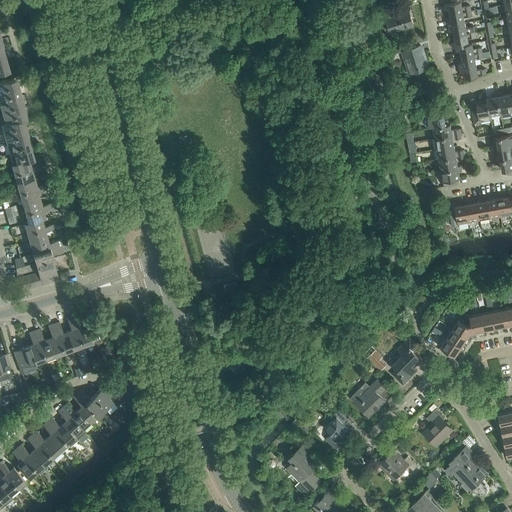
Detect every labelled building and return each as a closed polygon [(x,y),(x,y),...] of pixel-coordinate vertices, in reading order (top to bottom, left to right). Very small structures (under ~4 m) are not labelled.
[(449,14),(471,11),(470,5),(462,7),(461,1),(444,4),(445,9),(448,8),(449,14)] [(507,15),(511,14),(511,3),(502,5),(504,11),(506,11),(507,15)] [(380,5),(375,6),(377,14),(383,13),(380,5)] [(390,31),(413,24),(409,10),(406,11),(406,8),(402,9),(402,12),(385,17),(390,31)] [(448,26),(465,23),(464,18),(472,16),(471,11),(449,14),(451,20),(447,21),(448,26)] [(465,23),(448,26),(449,30),(452,30),(453,36),(475,32),(474,27),(466,28),(465,23)] [(475,32),(453,36),(454,41),(451,42),(452,47),(455,46),(468,43),(467,39),(476,37),(475,32)] [(410,74),(427,68),(420,45),(413,47),(411,41),(396,45),(398,53),(403,51),(410,74)] [(461,56),(482,52),(481,47),(472,49),(471,43),(468,43),(455,46),(456,51),(460,51),(461,56)] [(459,68),(476,65),(475,59),(483,58),(482,52),(461,56),(462,62),(458,63),(459,68)] [(7,58),(0,60),(0,71),(10,69),(7,58)] [(476,65),(459,68),(460,72),(464,72),(465,78),(486,74),(485,68),(477,70),(476,65)] [(0,91),(19,86),(16,76),(0,80),(0,91)] [(19,86),(0,91),(0,102),(22,96),(19,86)] [(502,92),(497,93),(500,113),(501,118),(511,116),(511,111),(508,94),(502,95),(502,92)] [(487,100),(490,115),(500,113),(497,93),(492,94),(492,97),(486,98),(487,100)] [(0,104),(2,112),(24,106),(22,96),(0,102),(0,104)] [(487,100),(482,101),(483,103),(476,105),(477,109),(472,110),(474,124),(480,123),(480,122),(491,120),(490,115),(487,100)] [(24,106),(2,112),(5,121),(1,122),(1,123),(27,116),(24,106)] [(428,129),(433,128),(448,125),(448,124),(448,120),(445,120),(443,114),(439,115),(438,110),(425,112),(426,118),(425,119),(424,121),(425,125),(426,126),(427,127),(428,127),(428,129)] [(27,116),(1,123),(4,133),(26,127),(23,117),(27,116)] [(435,138),(460,134),(459,129),(451,130),(450,124),(448,124),(448,125),(433,128),(435,138)] [(26,127),(4,133),(7,143),(29,136),(26,127)] [(188,141),(186,131),(178,134),(180,143),(188,141)] [(460,134),(435,138),(437,149),(454,145),(453,140),(461,138),(460,134)] [(498,149),(511,146),(511,134),(494,138),(495,144),(497,143),(498,149)] [(29,136),(7,143),(9,153),(32,146),(29,136)] [(416,140),(409,141),(410,152),(418,150),(416,140)] [(454,145),(437,149),(439,159),(464,155),(463,150),(455,151),(454,145)] [(32,146),(9,153),(12,162),(12,163),(29,158),(35,157),(32,146)] [(511,146),(498,149),(499,154),(496,155),(497,160),(511,157),(511,146)] [(458,167),(458,166),(457,161),(465,159),(464,155),(439,159),(441,170),(458,167)] [(511,157),(497,160),(498,165),(501,164),(502,170),(506,169),(507,175),(511,174),(511,157)] [(11,163),(14,173),(32,168),(33,170),(36,169),(35,165),(31,166),(29,158),(12,163),(12,162),(11,163)] [(458,167),(441,170),(444,186),(457,184),(456,179),(460,178),(459,172),(462,171),(461,166),(458,166),(458,167)] [(14,173),(17,183),(34,178),(33,170),(32,168),(14,173)] [(34,178),(17,183),(20,193),(37,188),(38,190),(42,189),(40,184),(37,185),(34,178)] [(20,193),(22,203),(40,198),(38,190),(37,188),(20,193)] [(497,199),(500,216),(511,215),(508,197),(497,199)] [(22,203),(25,212),(42,207),(43,210),(47,209),(46,204),(42,205),(40,198),(22,203)] [(486,201),(490,218),(500,216),(497,199),(486,201)] [(476,203),(479,220),(490,218),(486,201),(476,203)] [(465,204),(468,222),(479,220),(476,203),(465,204)] [(455,211),(455,215),(457,224),(468,222),(465,204),(454,206),(455,211)] [(10,206),(3,208),(6,218),(12,216),(10,206)] [(25,212),(28,222),(42,218),(42,219),(45,218),(43,210),(42,207),(25,212)] [(24,223),(27,233),(44,229),(45,231),(49,230),(47,225),(44,226),(42,219),(42,218),(28,222),(24,223)] [(27,233),(30,243),(47,238),(45,231),(44,229),(27,233)] [(47,238),(30,243),(33,253),(55,247),(54,241),(48,242),(47,238)] [(55,247),(33,253),(36,263),(53,258),(52,254),(63,251),(63,250),(68,249),(66,239),(60,241),(60,239),(54,241),(55,247)] [(36,263),(38,273),(44,271),(50,269),(55,268),(53,258),(36,263)] [(50,269),(53,281),(59,280),(55,268),(50,269)] [(44,271),(47,283),(53,281),(50,269),(44,271)] [(38,273),(42,284),(47,283),(44,271),(38,273)] [(33,274),(36,286),(42,284),(38,273),(33,274)] [(27,276),(31,288),(36,286),(33,274),(27,276)] [(22,277),(25,289),(31,288),(27,276),(22,277)] [(16,279),(19,291),(25,289),(22,277),(16,279)] [(236,281),(224,284),(226,289),(237,286),(236,281)] [(449,305),(458,311),(461,313),(463,311),(459,308),(460,307),(451,301),(449,305)] [(511,324),(511,309),(511,307),(501,309),(504,326),(511,324)] [(504,326),(501,309),(490,311),(494,328),(504,326)] [(494,328),(490,311),(479,313),(483,330),(494,328)] [(483,330),(479,313),(468,315),(470,323),(472,332),(483,330)] [(72,316),(83,344),(85,344),(86,347),(101,342),(96,326),(89,329),(87,323),(82,325),(78,314),(72,316)] [(67,331),(73,348),(83,344),(72,316),(67,318),(71,329),(67,331)] [(452,328),(467,338),(470,333),(472,332),(470,323),(466,324),(458,318),(452,328)] [(53,323),(64,351),(73,348),(67,331),(63,332),(59,321),(53,323)] [(48,338),(54,355),(64,351),(53,323),(47,325),(52,336),(48,338)] [(34,330),(45,358),(54,355),(48,338),(44,339),(40,328),(34,330)] [(467,338),(452,328),(446,337),(461,347),(467,338)] [(445,333),(439,329),(436,334),(442,338),(445,333)] [(29,345),(35,362),(45,358),(34,330),(28,332),(32,343),(29,345)] [(461,347),(446,337),(439,346),(454,356),(461,347)] [(418,369),(415,367),(422,359),(415,352),(419,348),(408,338),(396,350),(401,355),(391,365),(396,370),(392,374),(403,384),(418,369)] [(35,362),(29,345),(13,351),(17,362),(23,360),(25,365),(35,362)] [(367,357),(368,358),(374,365),(380,359),(373,351),(367,357)] [(9,364),(10,364),(6,353),(0,354),(0,380),(12,377),(9,364)] [(81,367),(74,369),(77,376),(83,373),(81,368),(81,367)] [(364,380),(348,396),(358,405),(359,405),(369,415),(375,409),(377,410),(393,393),(378,378),(371,386),(364,380)] [(105,384),(113,393),(118,389),(110,380),(105,384)] [(93,395),(105,408),(113,401),(109,397),(113,393),(105,384),(93,395)] [(77,393),(97,415),(105,408),(93,395),(90,398),(82,389),(77,393)] [(77,409),(90,422),(97,415),(77,393),(73,397),(81,406),(77,409)] [(325,394),(321,398),(325,402),(326,402),(329,398),(325,394)] [(62,407),(82,429),(90,422),(77,409),(74,411),(67,403),(62,407)] [(62,423),(77,439),(85,432),(82,429),(62,407),(58,411),(66,420),(62,423)] [(330,417),(333,420),(325,428),(331,433),(325,439),(337,450),(348,439),(345,436),(355,426),(338,409),(330,417)] [(436,445),(451,430),(441,420),(444,417),(435,409),(425,419),(431,424),(423,432),(436,445)] [(500,424),(511,421),(511,410),(498,414),(500,424)] [(47,420),(66,443),(70,446),(77,440),(77,439),(62,423),(59,425),(51,416),(47,420)] [(297,417),(292,423),(298,430),(302,434),(309,428),(304,424),(297,417)] [(47,436),(59,450),(66,443),(47,420),(42,424),(50,433),(47,436)] [(511,421),(500,424),(503,435),(511,433),(511,421)] [(31,434),(51,456),(59,450),(47,436),(44,439),(36,430),(31,434)] [(511,433),(503,435),(505,446),(511,444),(511,433)] [(32,450),(44,463),(51,456),(31,434),(27,438),(35,447),(32,450)] [(94,441),(87,448),(93,454),(100,447),(94,441)] [(31,464),(36,470),(44,463),(32,450),(29,452),(21,444),(16,448),(31,464)] [(320,480),(311,471),(315,466),(312,463),(317,459),(303,445),(293,455),(296,459),(287,468),(292,473),(289,476),(296,483),(295,485),(306,495),(320,480)] [(473,453),(466,446),(451,459),(454,461),(446,468),(451,474),(454,471),(464,481),(460,484),(469,493),(475,488),(478,492),(480,492),(482,492),(485,491),(486,489),(487,487),(487,485),(486,483),(485,482),(484,483),(481,479),(487,472),(480,465),(478,467),(474,464),(476,462),(470,456),(473,453)] [(36,470),(31,464),(16,448),(12,452),(19,461),(16,464),(28,477),(36,470)] [(412,471),(417,466),(407,456),(403,460),(393,450),(379,465),(393,479),(407,465),(412,471)] [(0,461),(0,467),(17,487),(25,480),(13,466),(10,469),(2,460),(0,461)] [(0,477),(0,482),(9,493),(17,487),(0,467),(0,476),(0,477)] [(435,468),(431,472),(435,477),(440,473),(435,468)] [(438,480),(435,477),(431,472),(422,480),(429,488),(438,480)] [(0,498),(5,505),(12,499),(8,494),(9,493),(0,482),(0,498)] [(336,511),(344,503),(339,498),(338,499),(333,495),(336,492),(331,487),(313,505),(319,511),(317,511),(336,511)] [(441,511),(442,511),(424,493),(404,511),(441,511)]
